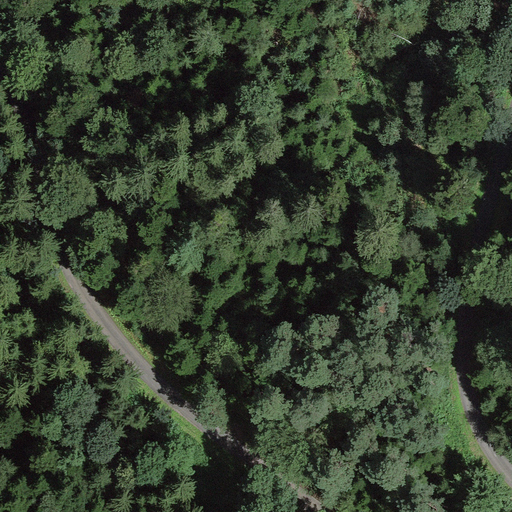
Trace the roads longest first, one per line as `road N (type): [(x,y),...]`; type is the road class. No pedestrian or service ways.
road 1 (unclassified): [(0,69),(13,117),(14,184),(40,250),(190,411),(322,511)]
road 2 (unclassified): [(511,127),(478,242),(464,340),(468,405),(485,444),(511,470)]
